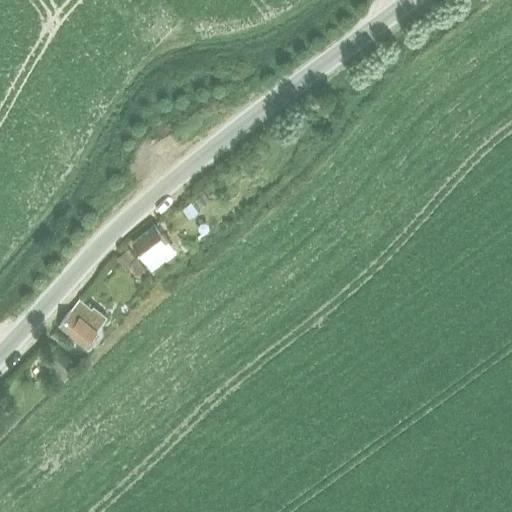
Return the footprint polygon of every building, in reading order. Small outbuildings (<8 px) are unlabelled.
[(328,119),(336,110),(317,94),(310,104),(328,119)] [(189,201),(182,208),(189,217),(197,211),(189,201)] [(154,223),(131,241),(150,265),(163,255),(173,247),(166,239),(154,223)] [(128,247),(116,257),(125,267),(128,265),(132,262),(130,260),(135,256),(128,247)] [(132,262),(128,265),(135,274),(143,268),(135,258),(135,259),(132,262)] [(84,345),(96,329),(106,316),(96,308),(93,313),(77,300),(58,325),(84,345)] [(45,350),(41,355),(65,378),(70,373),(45,350)]
